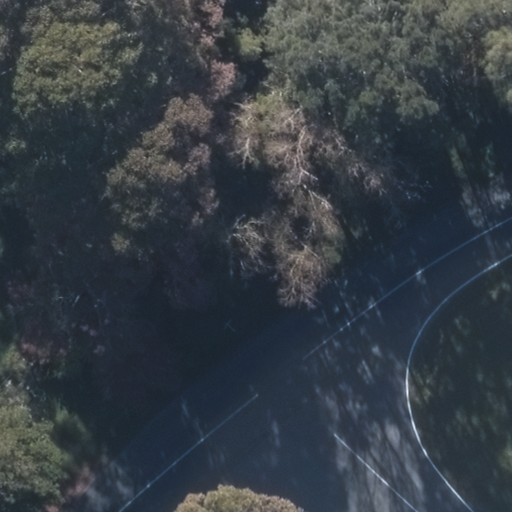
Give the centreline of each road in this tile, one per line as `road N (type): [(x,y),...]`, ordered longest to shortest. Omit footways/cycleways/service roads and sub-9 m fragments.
road 1 (unclassified): [(511,223),(477,238),(272,382)]
road 2 (unclassified): [(272,382),(116,511)]
road 3 (unclassified): [(272,382),(413,511)]
